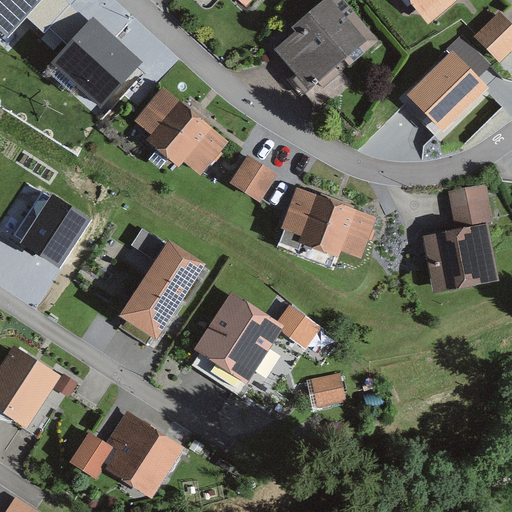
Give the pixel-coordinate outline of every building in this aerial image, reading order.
[(0,0),(0,27),(25,55),(73,12),(68,6),(75,0),(0,0)] [(365,37),(332,0),(326,0),(295,26),(300,31),(280,49),(310,84),(365,37)] [(417,0),(429,15),(447,0),(417,0)] [(511,48),(511,26),(500,14),(477,36),(501,59),(511,48)] [(453,52),(407,96),(442,132),(488,88),(453,52)] [(123,95),(142,75),(121,55),(102,75),(123,95)] [(200,168),(223,140),(163,93),(141,120),(156,132),(151,139),(179,161),(184,155),(200,168)] [(275,175),(248,157),(232,180),(260,198),(275,175)] [(482,190),(454,195),(461,231),(429,238),(439,285),(492,274),(481,220),(488,218),(482,190)] [(372,218),(301,193),(288,228),(303,233),(301,238),(340,251),(342,246),(359,253),(372,218)] [(127,259),(149,271),(166,239),(144,227),(127,259)] [(157,332),(200,263),(170,244),(126,313),(157,332)] [(281,332),(324,359),(340,335),(279,297),(269,313),(286,324),(281,332)] [(245,374),(276,327),(232,299),(202,346),(245,374)] [(56,377),(16,350),(0,373),(0,404),(27,422),(56,377)] [(331,397),(325,373),(303,379),(309,403),(331,397)] [(178,449),(128,416),(112,440),(120,445),(108,463),(150,491),(178,449)] [(115,448),(89,431),(70,461),(96,478),(115,448)] [(37,511),(16,499),(7,511),(37,511)]
